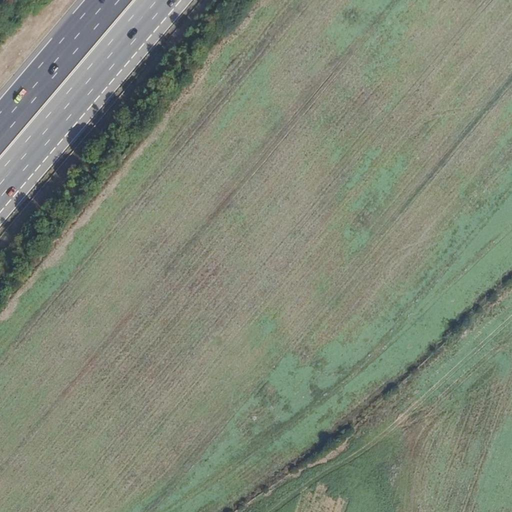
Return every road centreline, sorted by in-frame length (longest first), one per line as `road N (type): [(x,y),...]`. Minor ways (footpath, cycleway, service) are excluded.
road 1 (track): [(511,297),(351,443),(255,511)]
road 2 (motorway): [(0,190),(163,0)]
road 3 (motorway): [(107,0),(0,126)]
